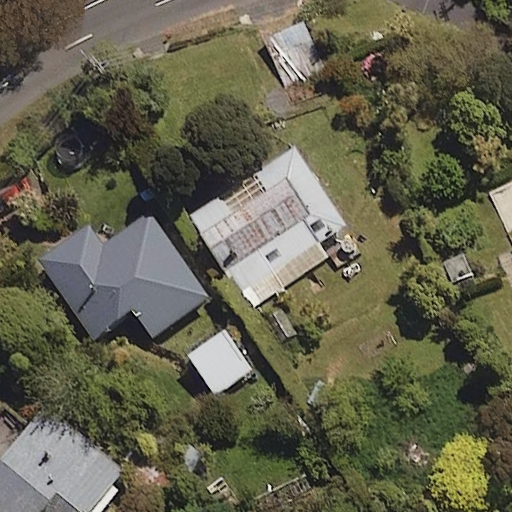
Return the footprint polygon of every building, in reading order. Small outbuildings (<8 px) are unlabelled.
[(323,67),(307,26),(265,42),(281,83),(323,67)] [(345,228),(295,155),(196,222),(255,308),(326,259),(318,247),(345,228)] [(212,297),(152,217),(111,247),(95,225),(39,267),(96,343),(134,315),(154,341),(212,297)] [(252,376),(227,340),(190,365),(214,401),(252,376)] [(96,511),(123,479),(44,416),(0,470),(0,511),(96,511)]
